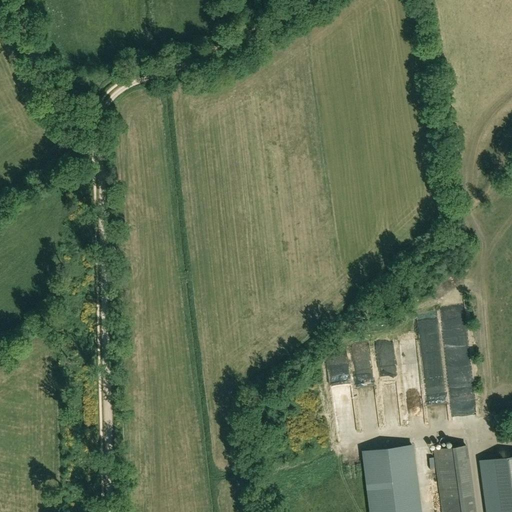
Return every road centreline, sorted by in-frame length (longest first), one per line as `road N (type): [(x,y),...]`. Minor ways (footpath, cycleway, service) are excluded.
road 1 (track): [(110,511),(100,155)]
road 2 (track): [(100,155),(100,114),(111,95),(237,45)]
road 3 (track): [(93,155),(44,89),(19,0)]
